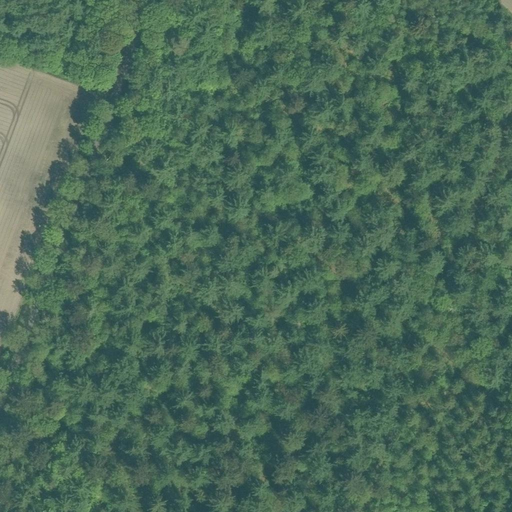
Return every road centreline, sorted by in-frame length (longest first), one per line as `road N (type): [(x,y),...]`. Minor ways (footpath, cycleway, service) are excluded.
road 1 (track): [(107,118),(399,323),(511,430)]
road 2 (unclassified): [(0,404),(151,0)]
road 3 (track): [(361,511),(387,448),(416,313),(511,116)]
road 4 (track): [(158,511),(7,385)]
